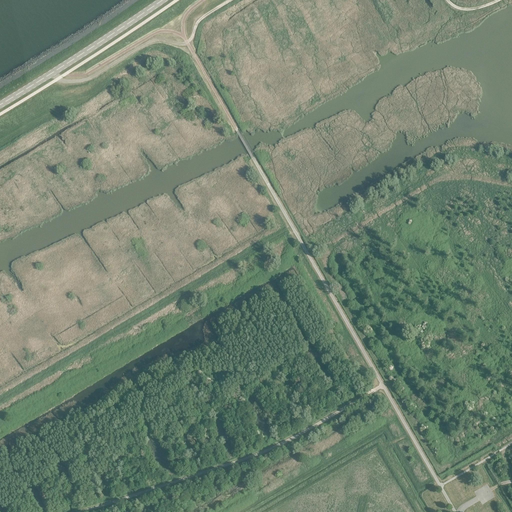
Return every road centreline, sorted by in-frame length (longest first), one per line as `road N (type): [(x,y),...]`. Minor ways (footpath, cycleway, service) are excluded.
road 1 (secondary): [(0,104),(160,0)]
road 2 (track): [(51,73),(81,80),(150,41),(186,42)]
